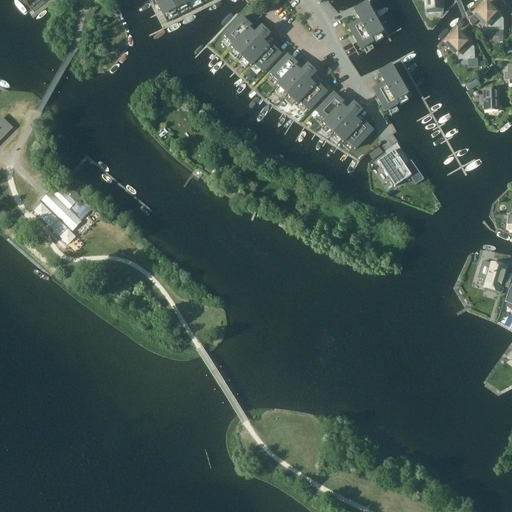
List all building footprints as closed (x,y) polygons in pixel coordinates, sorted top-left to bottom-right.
[(150,0),(153,6),(156,4),(162,16),(194,0),(150,0)] [(443,13),(442,0),(430,0),(431,5),(426,5),(426,14),(443,13)] [(503,20),(497,14),(486,3),(475,14),(486,25),(486,30),(503,30),(503,20)] [(377,20),(371,10),(370,10),(369,9),(357,16),(360,21),(348,27),(361,50),(373,43),(371,39),(382,33),(375,20),(377,20)] [(241,18),(224,36),(233,45),(231,48),(241,57),(238,60),(238,61),(241,58),(251,67),(253,64),(263,73),(280,54),(270,45),(268,47),(249,30),(252,27),(241,18)] [(264,40),(269,35),(262,28),(257,33),(264,40)] [(457,32),(446,43),(457,54),(457,59),(474,59),(474,49),(468,43),(457,32)] [(505,55),(511,51),(511,45),(511,44),(502,49),(505,55)] [(270,74),(279,84),(277,86),(287,95),(284,98),(284,99),(287,96),(297,105),(299,102),(309,111),(326,93),(316,83),(314,86),(295,68),(298,65),(287,56),(270,74)] [(310,79),(315,73),(308,66),(303,72),(310,79)] [(407,95),(400,82),(401,82),(396,72),(394,72),(394,71),(381,78),(384,83),(373,90),(386,112),(398,105),(396,101),(407,95)] [(465,85),(466,86),(468,91),(480,85),(476,78),(465,85)] [(498,105),(498,91),(484,92),(484,97),(481,97),(481,106),(484,106),(484,111),(498,111),(498,105)] [(316,113),(325,122),(323,124),(333,133),(330,136),(330,137),(333,134),(343,143),(345,140),(355,149),(372,131),(362,121),(360,124),(341,106),(344,104),(334,94),(316,113)] [(349,110),(356,117),(361,111),(354,104),(349,110)] [(0,139),(3,136),(2,135),(9,127),(1,119),(0,119),(0,139)] [(399,148),(378,162),(385,172),(384,173),(394,187),(410,177),(415,186),(424,180),(411,161),(409,162),(399,148)] [(50,193),(42,201),(53,212),(52,214),(63,225),(65,223),(72,230),(80,222),(68,210),(74,203),(62,190),(55,197),(50,193)] [(484,279),(482,286),(498,291),(500,284),(505,267),(492,263),(491,264),(483,262),(478,277),(484,279)] [(508,289),(510,283),(511,277),(511,273),(508,272),(503,287),(508,289)]
